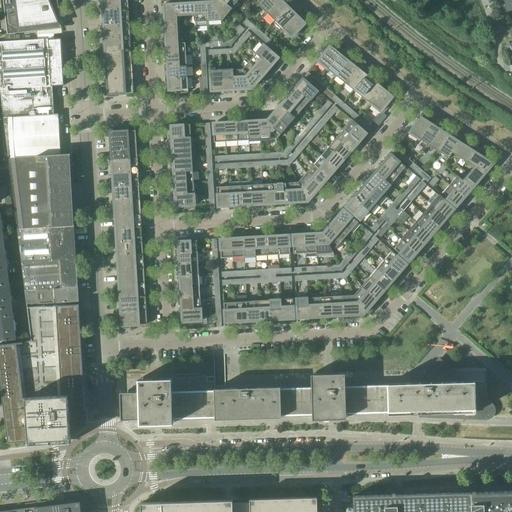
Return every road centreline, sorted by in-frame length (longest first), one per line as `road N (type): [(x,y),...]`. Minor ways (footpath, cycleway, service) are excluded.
road 1 (residential): [(165,341),(369,332),(511,163),(418,97)]
road 2 (tertiary): [(511,454),(333,448),(123,457)]
road 3 (tertiary): [(125,478),(511,457)]
road 4 (residential): [(160,224),(314,216),(418,97)]
road 5 (residential): [(102,344),(85,114)]
road 6 (residential): [(153,110),(261,103),(327,26)]
